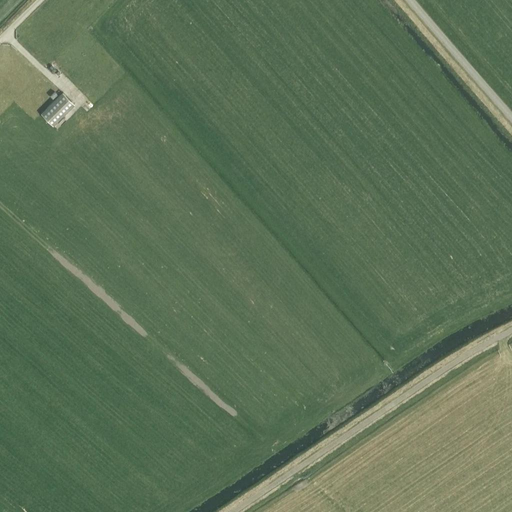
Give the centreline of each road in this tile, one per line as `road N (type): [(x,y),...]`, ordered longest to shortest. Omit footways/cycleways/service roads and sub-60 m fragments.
road 1 (unclassified): [(234,511),(511,330)]
road 2 (unclassified): [(511,117),(411,0)]
